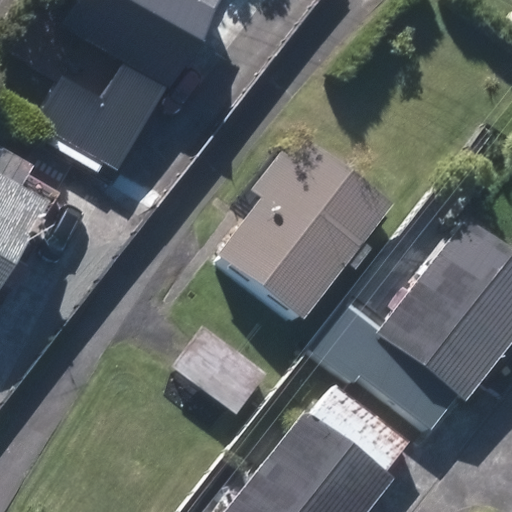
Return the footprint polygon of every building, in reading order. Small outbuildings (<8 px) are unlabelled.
[(71,0),(55,28),(117,63),(94,105),(67,89),(40,135),(97,167),(147,83),(155,88),(206,0),(71,0)] [(213,255),(283,309),(367,199),(298,146),(286,162),(277,155),(248,191),(257,198),(213,255)] [(0,280),(41,212),(14,195),(24,177),(0,162),(0,280)] [(511,263),(456,219),(367,330),(372,334),(346,366),(417,422),(444,389),(448,393),(511,312),(511,263)] [(168,363),(226,410),(257,372),(200,324),(168,363)] [(289,416),(215,511),(339,511),(368,475),(363,470),(389,435),(326,387),(299,423),(289,416)]
